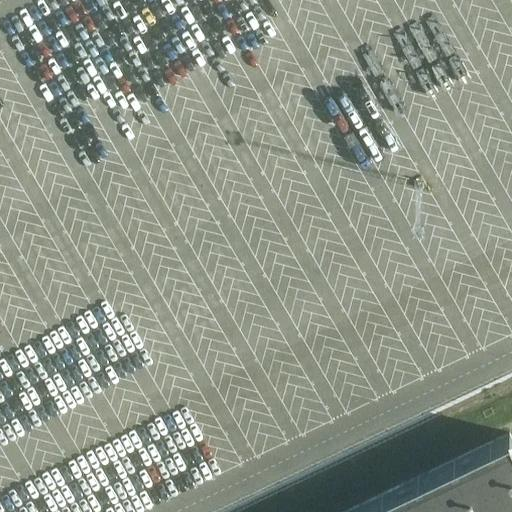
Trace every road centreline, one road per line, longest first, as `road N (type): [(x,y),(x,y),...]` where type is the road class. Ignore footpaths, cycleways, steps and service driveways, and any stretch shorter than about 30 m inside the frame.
road 1 (unknown): [(488,377),(272,0)]
road 2 (unknown): [(106,511),(0,327)]
